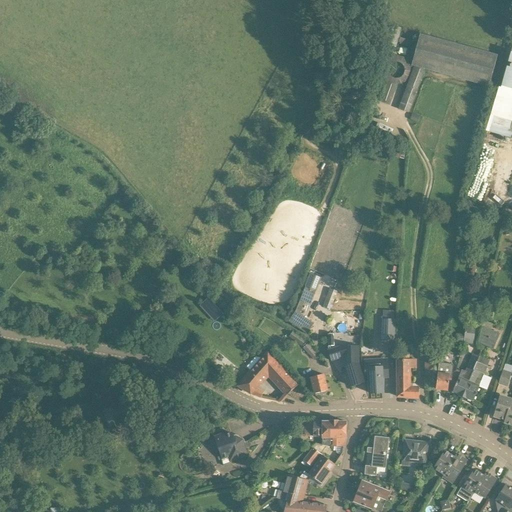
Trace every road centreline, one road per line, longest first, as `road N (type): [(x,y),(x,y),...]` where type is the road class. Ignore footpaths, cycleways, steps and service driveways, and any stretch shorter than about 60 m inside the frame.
road 1 (secondary): [(357,411),(274,414),(172,363),(112,350)]
road 2 (secondary): [(357,411),(440,417),(511,460)]
